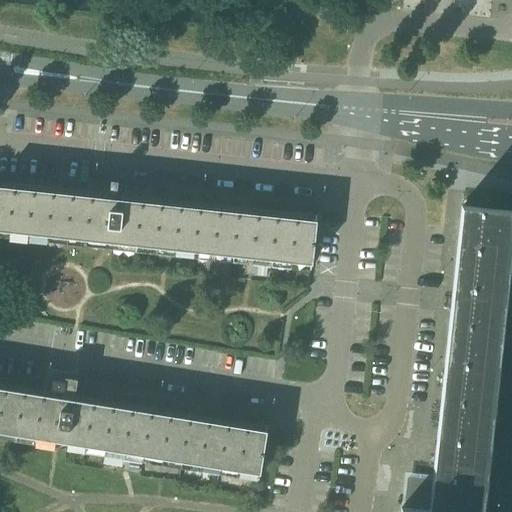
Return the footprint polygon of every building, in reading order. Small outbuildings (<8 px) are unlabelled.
[(118,240),(310,261),(310,263),(311,263),(316,219),(315,219),(315,221),(123,200),(125,180),(101,177),(99,192),(0,181),(0,234),(118,247),(118,240)] [(409,492),(407,507),(403,507),(402,511),(452,511),(456,511),(480,511),(511,214),(511,210),(464,205),(433,495),(409,492)] [(267,275),(268,268),(259,267),(258,274),(267,275)] [(307,279),(308,270),(298,269),(297,278),(307,279)] [(44,385),(44,390),(0,382),(0,436),(68,447),(69,440),(259,471),(258,473),(259,473),(266,429),(265,429),(265,431),(74,400),(77,381),(64,379),(62,388),(48,386),(44,385)] [(130,461),(129,470),(139,472),(140,463),(130,461)]
